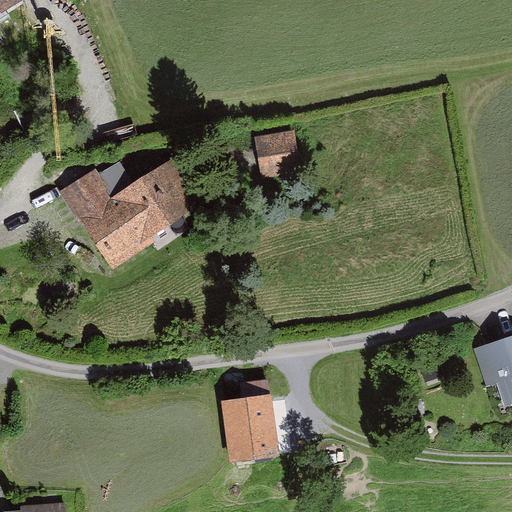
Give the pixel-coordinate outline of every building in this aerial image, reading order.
[(0,0),(0,16),(28,0),(0,0)] [(293,135),(255,141),(261,181),(299,175),(293,135)] [(96,171),(60,195),(111,271),(210,206),(178,159),(115,201),(96,171)] [(511,339),(472,353),(484,389),(498,384),(510,419),(511,418),(511,339)] [(282,462),(270,391),(243,396),(245,407),(223,411),(232,470),(282,462)] [(4,510),(3,511),(68,511),(67,501),(21,503),(22,509),(4,510)]
